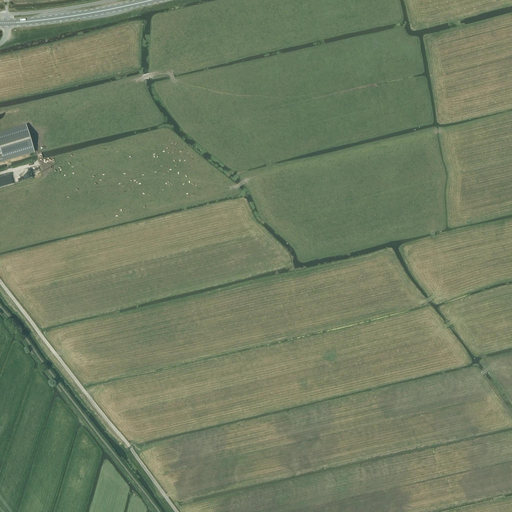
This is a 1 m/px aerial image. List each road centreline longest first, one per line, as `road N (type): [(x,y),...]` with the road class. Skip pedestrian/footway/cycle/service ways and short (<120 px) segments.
road 1 (track): [(144,77),(53,121),(43,133),(40,163),(0,173)]
road 2 (secondary): [(152,0),(7,23)]
